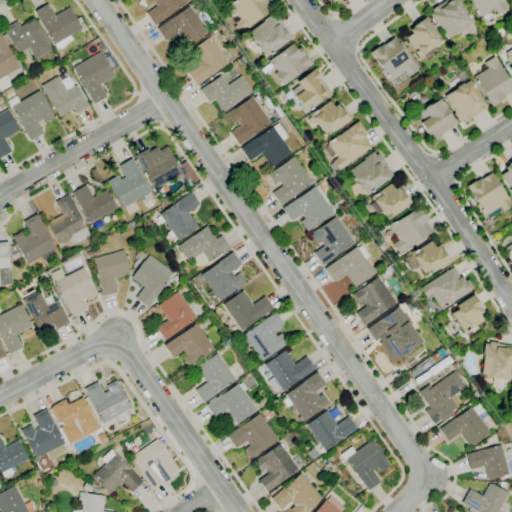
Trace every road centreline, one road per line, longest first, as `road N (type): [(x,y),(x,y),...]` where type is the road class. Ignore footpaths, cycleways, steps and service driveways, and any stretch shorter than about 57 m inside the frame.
road 1 (residential): [(93,0),(426,476)]
road 2 (residential): [(0,394),(116,336),(240,511)]
road 3 (residential): [(299,0),(432,177)]
road 4 (residential): [(165,101),(0,196)]
road 5 (residential): [(511,296),(432,177)]
